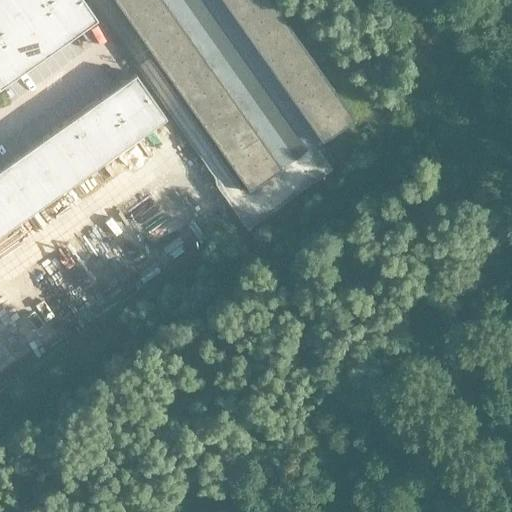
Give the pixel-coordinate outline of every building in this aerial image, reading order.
[(11,0),(0,0),(0,36),(0,37),(25,20),(11,0)] [(47,0),(11,0),(25,20),(49,2),(47,0)] [(84,0),(52,0),(49,2),(72,35),(97,18),(84,0)] [(115,0),(127,16),(134,27),(141,37),(149,48),(156,58),(164,69),(171,79),(178,90),(186,100),(193,111),(200,121),(208,132),(215,142),(223,153),(230,163),(237,173),(249,190),(282,167),(270,150),(263,140),(255,129),(248,119),(240,109),(233,98),(226,88),(218,77),(211,67),(204,56),(196,46),(189,35),(182,25),(174,14),(167,4),(164,0),(115,0)] [(353,116),(271,0),(222,0),(321,139),(353,116)] [(49,2),(25,20),(48,52),(72,35),(49,2)] [(25,20),(0,37),(23,70),(48,52),(25,20)] [(0,37),(0,86),(23,70),(0,37)] [(135,72),(105,94),(135,137),(166,116),(135,72)] [(105,94),(80,111),(111,154),(135,137),(105,94)] [(80,111),(55,128),(86,172),(111,154),(80,111)] [(55,128),(31,146),(62,189),(86,172),(55,128)] [(31,146),(6,163),(37,206),(62,189),(31,146)] [(6,163),(0,167),(0,205),(12,224),(37,206),(6,163)] [(0,205),(0,232),(12,224),(0,205)]
